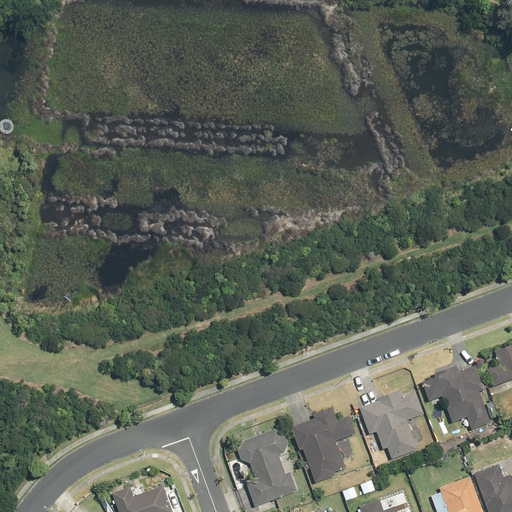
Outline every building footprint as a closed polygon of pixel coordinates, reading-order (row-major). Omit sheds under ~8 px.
[(0,169),(9,160),(4,155),(0,158),(0,169)] [(511,347),(495,354),(498,364),(486,368),(493,387),(511,379),(511,347)] [(484,389),(476,365),(457,372),(455,365),(433,372),(435,377),(418,383),(424,401),(442,395),(452,424),(457,422),(460,431),(469,427),(470,431),(490,424),(478,392),(484,389)] [(402,395),(400,389),(376,398),(377,400),(359,406),(369,435),(376,432),(382,451),(386,449),(390,460),(417,451),(415,445),(425,442),(416,417),(424,414),(415,390),(402,395)] [(333,407),(289,424),(311,481),(345,468),(334,439),(354,432),(347,413),(337,417),(333,407)] [(277,427),(240,442),(239,442),(239,443),(238,443),(238,444),(238,445),(237,445),(237,446),(237,447),(237,448),(236,449),(236,450),(237,451),(237,452),(237,453),(237,454),(238,455),(238,456),(239,456),(239,457),(239,458),(240,458),(241,459),(242,459),(242,460),(243,460),(244,461),(245,461),(246,461),(247,461),(254,478),(245,482),(254,506),(308,485),(295,453),(289,456),(285,447),(286,447),(286,446),(287,446),(287,445),(288,444),(288,443),(288,442),(288,441),(288,440),(288,439),(288,438),(288,437),(287,437),(287,436),(287,435),(286,434),(285,433),(284,433),(284,432),(283,432),(282,431),(281,431),(280,431),(279,431),(277,427)] [(511,511),(511,457),(472,473),(487,511),(511,511)] [(483,511),(470,476),(438,487),(446,511),(483,511)] [(130,487),(112,494),(118,511),(172,511),(173,511),(169,500),(171,499),(165,483),(133,496),(130,487)] [(358,495),(353,486),(342,491),(346,501),(358,495)] [(397,511),(390,496),(357,510),(357,511),(397,511)] [(337,511),(334,502),(308,511),(337,511)]
